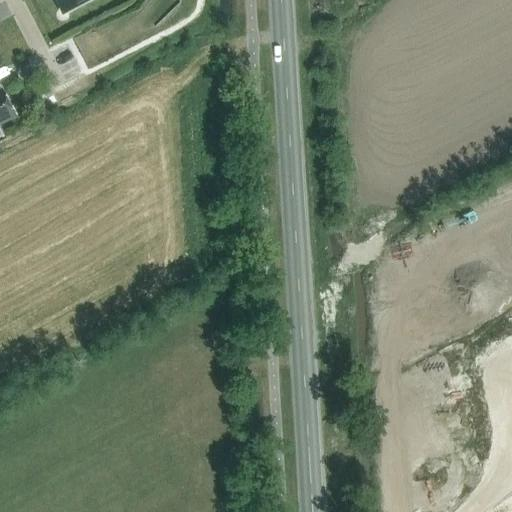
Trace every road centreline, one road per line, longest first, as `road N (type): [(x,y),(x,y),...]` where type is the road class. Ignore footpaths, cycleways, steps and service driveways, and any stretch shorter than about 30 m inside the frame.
road 1 (unclassified): [(349,0),(361,165),(382,247),(400,511)]
road 2 (primary): [(310,511),(279,0)]
